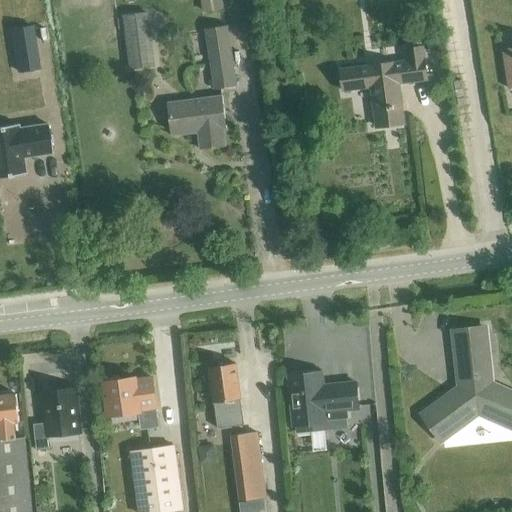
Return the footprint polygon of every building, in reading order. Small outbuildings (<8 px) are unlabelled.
[(201,0),(203,12),(224,9),(222,0),(201,0)] [(146,31),(152,31),(149,15),(124,19),(132,70),(152,67),(146,31)] [(206,29),(216,89),(238,85),(228,25),(206,29)] [(12,29),(16,58),(36,55),(31,26),(12,29)] [(410,61),(342,69),(344,89),(372,86),(378,126),(405,123),(400,82),(428,79),(424,47),(408,49),(410,61)] [(511,47),(503,49),(506,69),(509,89),(511,88),(511,47)] [(225,129),(228,129),(227,121),(224,95),(169,103),(172,127),(173,135),(199,132),(201,149),(227,145),(225,129)] [(18,124),(0,126),(0,175),(25,172),(23,157),(52,153),(47,124),(18,128),(18,124)] [(424,414),(442,439),(479,412),(511,425),(511,392),(492,383),(486,327),(455,331),(461,387),(424,414)] [(237,363),(210,367),(215,404),(218,428),(244,424),(240,398),(242,398),(237,363)] [(331,385),(331,387),(323,388),(322,371),(289,375),(294,426),(297,425),(298,433),(312,431),(312,424),(327,423),(326,420),(348,417),(347,409),(359,408),(356,383),(331,385)] [(109,381),(106,381),(110,415),(139,411),(142,429),(147,428),(159,426),(152,377),(136,379),(136,377),(119,379),(119,376),(108,377),(109,381)] [(76,388),(43,391),(47,423),(34,424),(36,449),(50,448),(49,436),(81,432),(76,388)] [(0,439),(17,438),(16,422),(20,421),(17,393),(0,395),(0,439)] [(246,434),(233,436),(241,500),(252,498),(267,496),(258,433),(246,434)] [(17,438),(0,439),(0,511),(33,511),(26,437),(17,438)] [(213,445),(198,447),(200,464),(216,461),(213,445)] [(150,450),(133,452),(141,511),(148,511),(185,507),(176,446),(150,450)]
